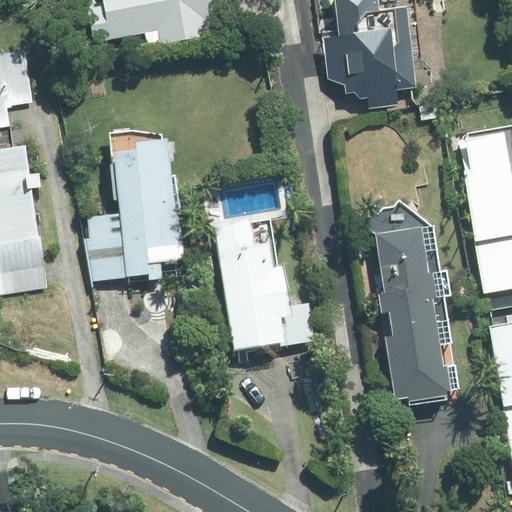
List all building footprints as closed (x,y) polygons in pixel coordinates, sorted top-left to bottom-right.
[(213,0),(106,0),(107,3),(90,6),(97,41),(135,34),(137,45),(219,29),(213,0)] [(422,82),(410,4),(382,8),(380,0),(336,0),(341,30),(322,33),(329,79),(348,76),(351,93),(366,90),(368,108),(402,103),(399,85),(422,82)] [(24,51),(0,54),(0,125),(10,124),(7,103),(32,99),(24,51)] [(511,124),(459,134),(487,290),(511,285),(511,124)] [(183,257),(171,134),(114,139),(121,211),(86,214),(92,282),(164,275),(162,259),(183,257)] [(0,293),(48,287),(28,143),(0,146),(0,293)] [(253,211),(216,218),(239,348),(315,334),(309,299),(287,302),(273,224),(256,227),(253,211)] [(421,222),(374,230),(405,405),(453,397),(421,222)] [(511,321),(493,325),(511,430),(511,321)]
